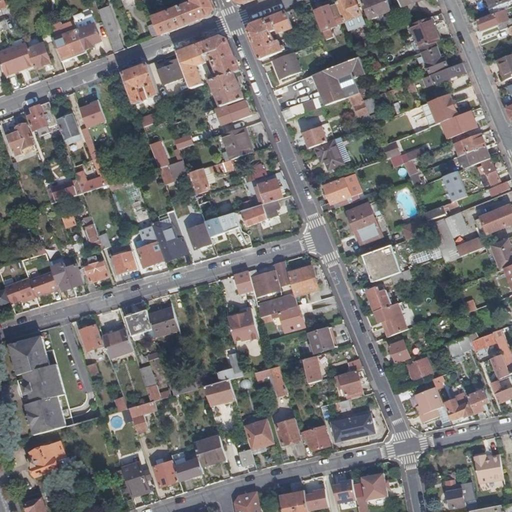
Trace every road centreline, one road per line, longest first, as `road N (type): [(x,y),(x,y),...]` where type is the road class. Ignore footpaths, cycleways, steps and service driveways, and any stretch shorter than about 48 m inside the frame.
road 1 (residential): [(323,239),(0,333)]
road 2 (residential): [(0,108),(233,20)]
road 3 (residential): [(233,20),(323,239)]
road 4 (residential): [(323,239),(406,446)]
road 5 (residential): [(224,492),(406,446)]
road 6 (residential): [(448,0),(504,138)]
